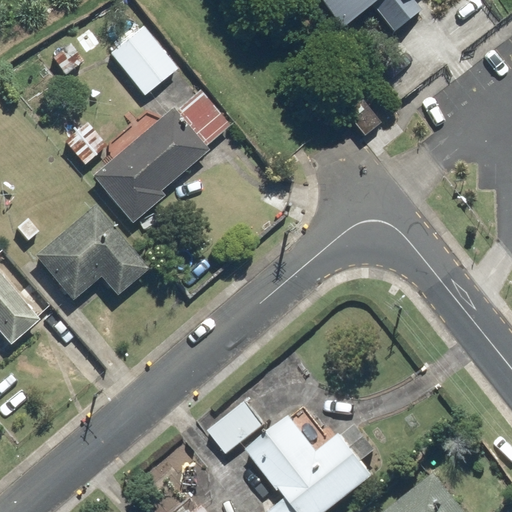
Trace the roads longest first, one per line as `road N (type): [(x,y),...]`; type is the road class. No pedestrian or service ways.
road 1 (residential): [(374,210),(12,511)]
road 2 (residential): [(374,210),(511,379)]
